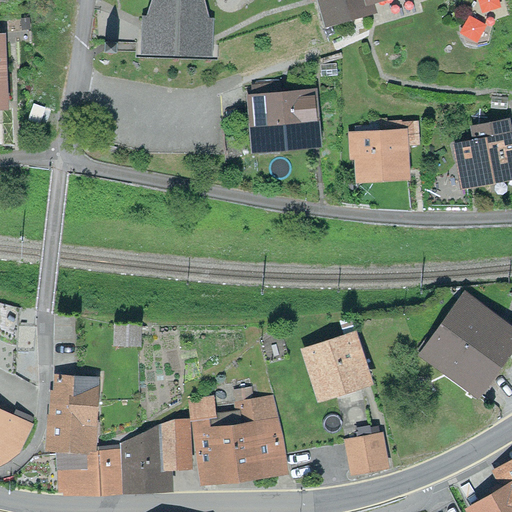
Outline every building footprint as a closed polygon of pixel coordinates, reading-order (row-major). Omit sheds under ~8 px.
[(144,17),(143,49),(210,51),(211,19),(207,17),(202,0),(152,0),(148,17),(144,17)] [(511,0),(323,0),(328,18),(371,6),(368,0),(511,0)] [(274,83),(254,85),(259,142),(312,138),(308,97),(276,100),(274,83)] [(380,136),(354,136),(354,158),(360,158),(361,173),(402,171),(401,139),(415,138),(415,123),(380,124),(380,136)] [(476,143),(459,146),(465,180),(511,171),(511,135),(508,136),(506,124),(473,130),(476,143)] [(410,183),(368,186),(370,209),(412,206),(410,183)] [(511,330),(466,297),(423,355),(472,391),(511,337),(511,330)] [(29,331),(20,331),(20,345),(29,345),(29,331)] [(356,338),(312,352),(324,390),(361,378),(354,358),(361,356),(356,338)] [(95,378),(57,376),(54,418),(50,419),(47,441),(85,445),(85,441),(92,441),(95,378)] [(191,400),(194,419),(214,416),(211,396),(191,400)] [(214,482),(282,474),(272,396),(237,404),(237,411),(214,416),(194,419),(201,475),(214,475),(214,482)] [(0,453),(10,459),(19,449),(33,418),(21,412),(18,420),(0,412),(0,453)] [(164,461),(190,461),(187,423),(171,422),(140,435),(139,445),(125,446),(126,484),(163,483),(164,461)] [(379,436),(348,442),(352,468),(384,463),(379,436)] [(66,468),(66,488),(118,485),(116,451),(58,453),(58,468),(66,468)] [(470,511),(510,511),(511,511),(511,464),(496,474),(501,483),(497,486),(501,494),(470,511)] [(459,511),(454,501),(431,511),(459,511)]
